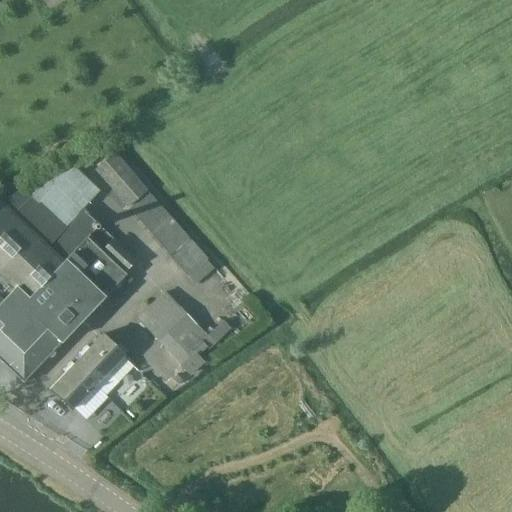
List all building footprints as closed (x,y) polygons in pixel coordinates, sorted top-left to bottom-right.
[(134,202),(146,191),(114,154),(95,170),(110,187),(116,181),(134,202)] [(26,193),(9,212),(0,204),(0,360),(24,383),(108,295),(111,291),(117,296),(135,277),(126,268),(135,259),(83,211),(102,191),(72,163),(26,193)] [(171,257),(190,241),(149,194),(130,211),(171,257)] [(137,319),(161,345),(181,366),(190,375),(196,368),(196,369),(203,362),(197,356),(206,347),(201,342),(207,336),(181,309),(165,293),(137,319)] [(72,409),(107,373),(118,383),(134,367),(123,356),(124,356),(102,335),(50,390),(72,409)] [(177,375),(173,379),(178,385),(183,381),(177,375)]
